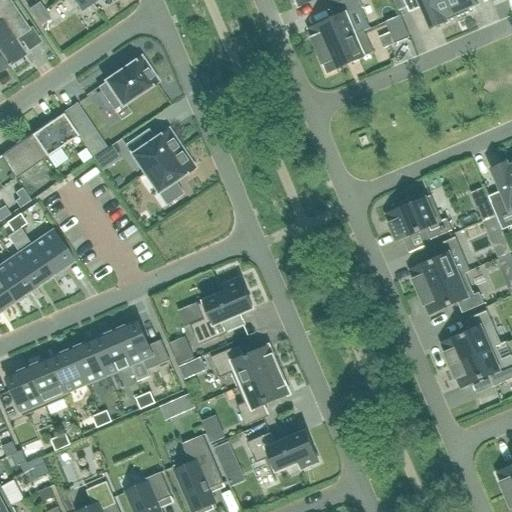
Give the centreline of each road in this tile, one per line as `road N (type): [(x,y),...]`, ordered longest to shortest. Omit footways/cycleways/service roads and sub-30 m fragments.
road 1 (residential): [(0,348),(252,239)]
road 2 (residential): [(361,488),(252,239)]
road 3 (residential): [(453,447),(349,197)]
road 4 (residential): [(252,239),(159,14)]
road 5 (residential): [(313,111),(511,26)]
road 6 (residential): [(0,120),(159,14)]
road 7 (residential): [(349,197),(511,129)]
road 8 (residential): [(264,0),(313,111)]
